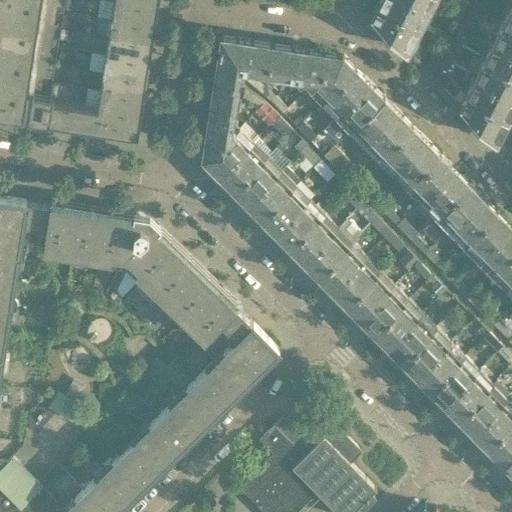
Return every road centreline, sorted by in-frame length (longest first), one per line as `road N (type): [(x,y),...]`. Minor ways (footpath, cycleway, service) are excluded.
road 1 (residential): [(321,335),(148,511)]
road 2 (residential): [(504,184),(339,22)]
road 3 (residential): [(321,335),(167,182)]
road 4 (residential): [(195,5),(167,182)]
road 5 (residential): [(442,456),(321,335)]
road 6 (residential): [(167,182),(0,155)]
road 7 (residential): [(339,22),(195,5)]
